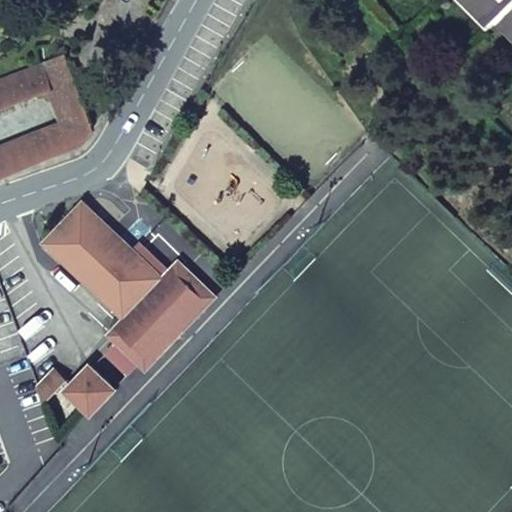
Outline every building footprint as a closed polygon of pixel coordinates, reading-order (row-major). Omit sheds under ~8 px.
[(511,0),(467,0),(468,1),(469,0),(475,0),(497,22),(500,18),(511,30),(511,0)] [(511,30),(500,18),(497,22),(511,38),(511,30)] [(67,56),(44,65),(54,90),(51,91),(54,96),(78,87),(67,56)] [(54,90),(44,65),(0,81),(0,110),(51,91),(54,90)] [(65,124),(89,115),(78,87),(54,96),(64,123),(65,124)] [(90,137),(95,131),(89,115),(65,124),(74,150),(76,149),(82,146),(86,143),(90,137)] [(0,178),(30,167),(74,150),(65,124),(64,123),(0,147),(0,178)] [(125,319),(164,278),(134,249),(85,202),(45,242),(125,319)] [(134,249),(164,278),(170,271),(140,242),(134,249)] [(180,262),(173,269),(180,276),(186,269),(180,262)] [(180,276),(173,269),(170,271),(164,278),(125,319),(117,327),(124,334),(117,341),(139,362),(153,347),(154,348),(195,305),(194,305),(208,290),(186,269),(180,276)] [(153,347),(139,362),(147,369),(216,297),(208,290),(194,305),(195,305),(154,348),(153,347)] [(117,327),(110,334),(117,341),(124,334),(117,327)] [(139,362),(117,341),(106,352),(129,374),(139,362)] [(92,365),(68,390),(93,414),(117,389),(92,365)] [(56,367),(39,385),(46,404),(69,380),(56,367)]
